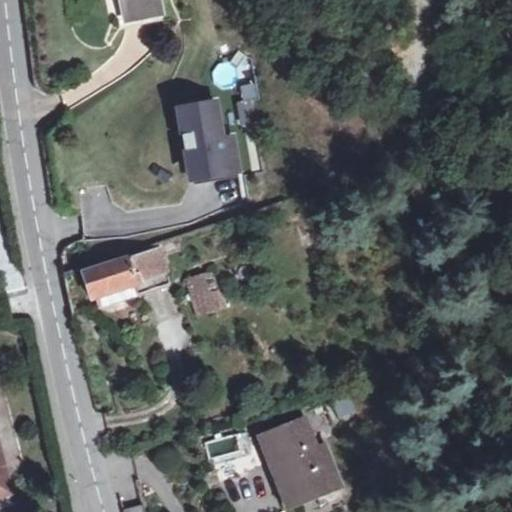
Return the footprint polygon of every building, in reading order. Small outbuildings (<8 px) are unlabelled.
[(160,0),(121,0),(126,21),(163,14),(160,0)] [(237,101),(237,124),(253,124),(253,101),(237,101)] [(207,157),(210,177),(240,172),(234,140),(224,142),(217,103),(182,110),(191,159),(207,157)] [(460,166),(454,151),(440,156),(446,172),(460,166)] [(207,157),(191,159),(195,180),(210,177),(207,157)] [(157,244),(158,247),(162,258),(167,257),(167,254),(181,250),(177,237),(157,244)] [(162,258),(158,247),(84,272),(92,296),(134,281),(135,288),(136,291),(138,293),(170,283),(162,258)] [(209,293),(220,290),(214,271),(204,274),(209,293)] [(134,281),(92,296),(94,302),(135,288),(134,281)] [(229,308),(223,289),(220,290),(209,293),(192,298),(197,317),(229,308)] [(357,414),(350,395),(326,405),(333,423),(357,414)] [(317,448),(305,419),(263,436),(275,467),(281,464),(287,482),(296,503),(333,488),(324,466),(330,463),(323,446),(317,448)] [(504,444),(501,424),(491,424),(494,445),(504,444)] [(204,443),(216,481),(259,468),(246,429),(204,443)] [(0,495),(9,493),(0,458),(0,495)] [(281,464),(275,467),(281,484),(287,482),(281,464)] [(287,482),(281,484),(290,506),(296,503),(287,482)] [(119,498),(123,511),(145,511),(140,492),(119,498)]
